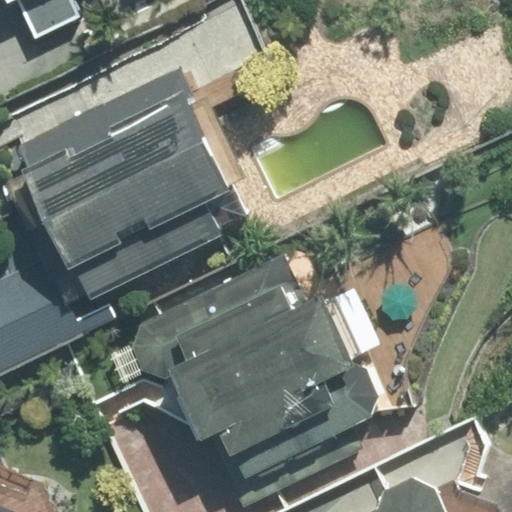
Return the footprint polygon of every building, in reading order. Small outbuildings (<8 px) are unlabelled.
[(22,0),(38,35),(84,14),(77,0),(22,0)] [(108,298),(243,234),(239,227),(261,217),(250,193),(253,191),(194,66),(30,144),(42,170),(20,180),(77,301),(104,288),(108,298)] [(0,375),(89,332),(50,251),(0,275),(0,375)] [(250,503),(370,446),(361,424),(385,413),(392,392),(343,289),(314,302),(290,251),(150,320),(141,343),(152,366),(172,372),(190,363),(203,389),(196,391),(250,503)] [(461,511),(448,485),(420,475),(391,490),(386,506),(372,511),(461,511)]
